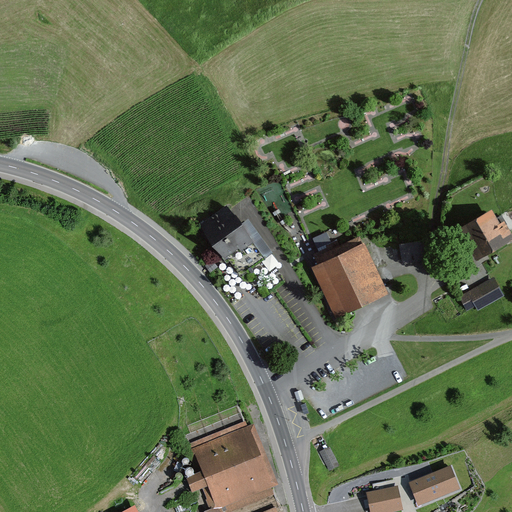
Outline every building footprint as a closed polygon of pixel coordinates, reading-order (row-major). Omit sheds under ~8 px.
[(244,275),(272,252),(233,203),(205,225),(244,275)] [(508,240),(493,213),(465,228),(481,255),(508,240)] [(313,236),(319,248),(332,241),(326,229),(313,236)] [(388,295),(359,236),(317,256),(320,262),(310,266),(336,320),(388,295)] [(426,240),(399,244),(401,260),(428,256),(426,240)] [(473,308),(499,296),(492,281),(466,294),(473,308)] [(187,483),(193,498),(204,493),(211,511),(217,511),(222,510),(224,509),(272,490),(279,487),(254,425),(187,452),(198,479),(187,483)] [(330,448),(319,453),(329,472),(339,467),(330,448)] [(449,471),(413,485),(419,501),(456,487),(449,471)] [(236,511),(275,496),(272,490),(224,509),(225,511),(236,511)] [(397,490),(370,495),(373,511),(382,511),(401,509),(397,490)]
